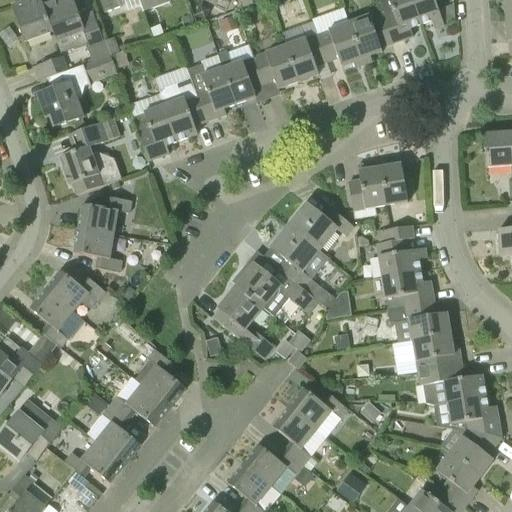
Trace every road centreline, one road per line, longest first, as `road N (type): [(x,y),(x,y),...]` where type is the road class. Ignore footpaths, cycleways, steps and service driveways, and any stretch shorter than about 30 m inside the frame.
road 1 (residential): [(466,93),(357,120),(305,172),(221,228),(195,262),(189,302)]
road 2 (residential): [(511,323),(453,267),(441,146),(466,93)]
road 3 (residential): [(263,374),(160,508),(137,511)]
road 4 (residential): [(0,126),(27,212),(22,244),(0,277)]
